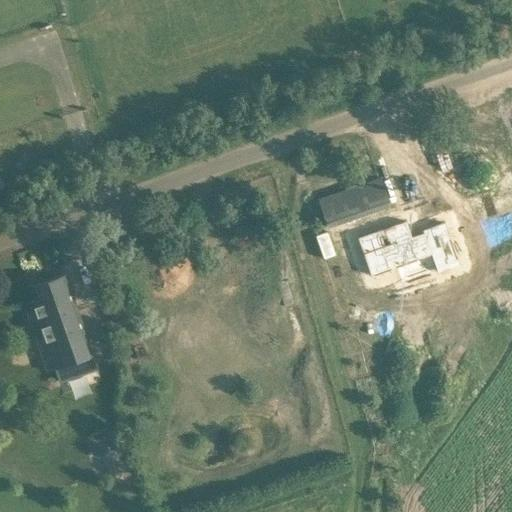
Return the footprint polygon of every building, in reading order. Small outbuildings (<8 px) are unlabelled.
[(26,165),(26,164),(19,160),(10,174),(17,178),(26,165)] [(390,205),(380,176),(317,198),(327,226),(390,205)] [(425,226),(426,228),(412,233),(406,217),(356,235),(371,275),(431,253),(437,270),(460,262),(445,218),(425,226)] [(174,284),(185,318),(242,300),(231,266),(174,284)] [(36,300),(22,304),(46,372),(56,368),(62,386),(100,372),(71,292),(64,273),(31,285),(36,300)] [(118,427),(104,433),(109,448),(124,443),(118,427)]
